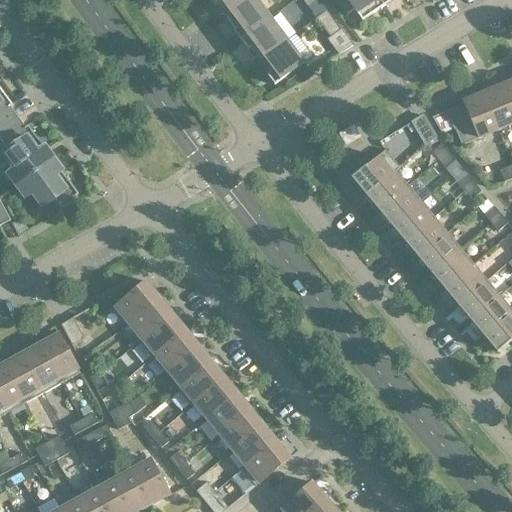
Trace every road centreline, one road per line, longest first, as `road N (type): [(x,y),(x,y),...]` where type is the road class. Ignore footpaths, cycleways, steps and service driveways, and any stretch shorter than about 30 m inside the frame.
road 1 (residential): [(256,146),(480,412)]
road 2 (residential): [(329,438),(149,207)]
road 3 (residential): [(256,146),(499,0)]
road 4 (residential): [(149,207),(0,12)]
road 5 (residential): [(149,0),(256,146)]
road 6 (residential): [(0,292),(149,207)]
road 7 (residential): [(149,207),(256,146)]
